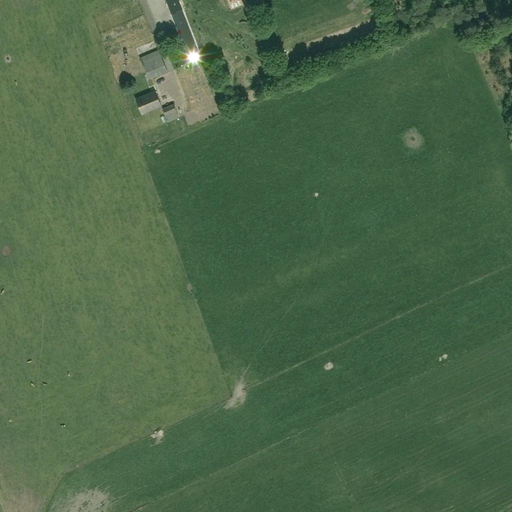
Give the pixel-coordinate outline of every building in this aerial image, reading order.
[(200,56),(178,0),(166,0),(165,0),(188,59),(190,58),(191,60),(199,57),(199,56),(200,56)] [(197,0),(210,39),(251,26),(242,0),(197,0)] [(167,71),(157,50),(139,58),(148,79),(167,71)] [(154,91),(135,99),(142,114),(161,106),(154,91)] [(178,116),(173,105),(162,109),(167,121),(178,116)]
